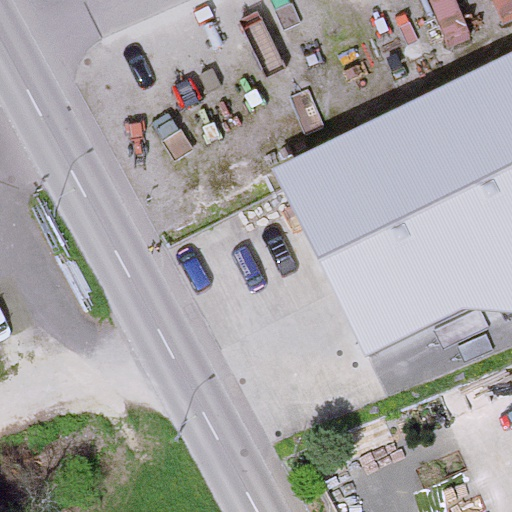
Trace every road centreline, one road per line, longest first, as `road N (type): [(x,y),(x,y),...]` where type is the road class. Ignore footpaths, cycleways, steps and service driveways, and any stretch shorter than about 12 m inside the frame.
road 1 (tertiary): [(255,511),(0,43)]
road 2 (track): [(0,393),(155,328)]
road 3 (unknown): [(8,58),(131,0)]
